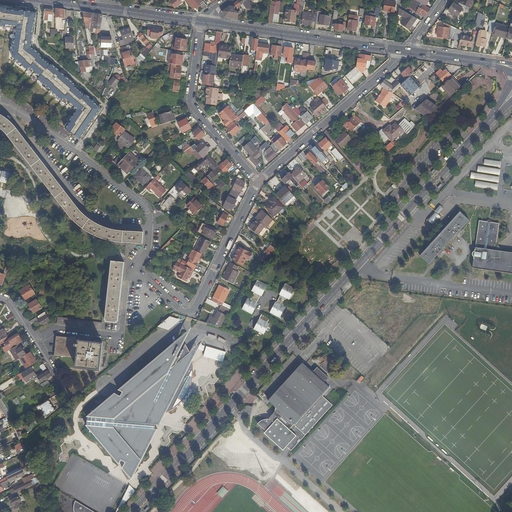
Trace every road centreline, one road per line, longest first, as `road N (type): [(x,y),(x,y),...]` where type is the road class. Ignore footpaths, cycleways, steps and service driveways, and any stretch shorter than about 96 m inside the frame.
road 1 (tertiary): [(134,511),(501,106)]
road 2 (residential): [(132,270),(188,312),(259,181)]
road 3 (secondary): [(200,21),(405,50)]
road 4 (residential): [(259,181),(405,50)]
road 5 (residential): [(200,21),(191,108),(259,181)]
road 6 (residential): [(149,224),(129,229),(86,213),(14,124)]
road 7 (residential): [(21,115),(138,198),(149,224)]
road 8 (secondary): [(45,0),(200,21)]
